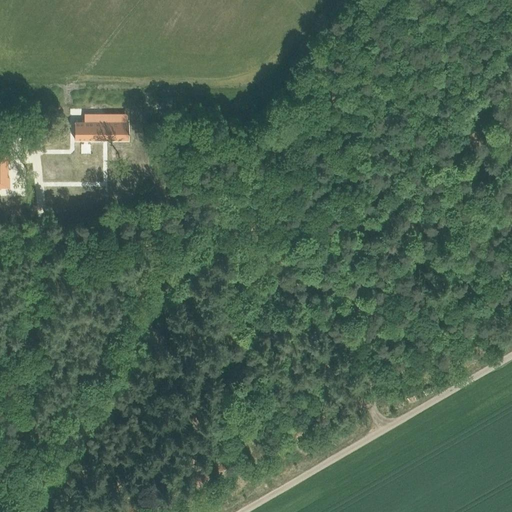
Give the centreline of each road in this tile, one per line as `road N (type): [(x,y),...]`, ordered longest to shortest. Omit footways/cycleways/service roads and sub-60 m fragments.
road 1 (unclassified): [(245,511),(511,358)]
road 2 (track): [(205,223),(0,222)]
